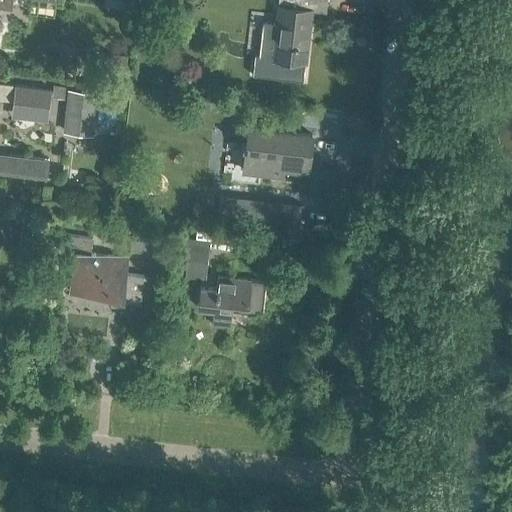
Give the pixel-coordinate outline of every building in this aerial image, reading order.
[(0,0),(0,7),(7,9),(7,10),(12,11),(13,6),(11,6),(11,0),(47,0),(62,2),(61,0),(0,0)] [(276,0),(270,59),(304,63),(308,27),(304,27),(305,20),(309,20),(310,11),(324,13),(325,0),(276,0)] [(12,106),(48,110),(50,90),(15,86),(12,106)] [(240,148),(245,149),(242,171),(258,173),(258,174),(280,176),(281,169),(306,172),(310,135),(246,128),(245,146),(241,145),(240,148)] [(0,174),(45,180),(47,160),(0,154),(0,174)] [(75,252),(70,292),(91,294),(91,293),(107,295),(106,299),(140,303),(144,275),(124,272),(126,258),(127,258),(127,257),(90,252),(92,236),(61,232),(58,250),(75,252)] [(133,239),(132,250),(146,251),(147,241),(133,239)] [(178,259),(175,285),(203,289),(207,262),(178,259)] [(199,293),(197,306),(213,308),(211,324),(229,326),(231,310),(261,314),(265,281),(217,275),(215,295),(199,293)]
